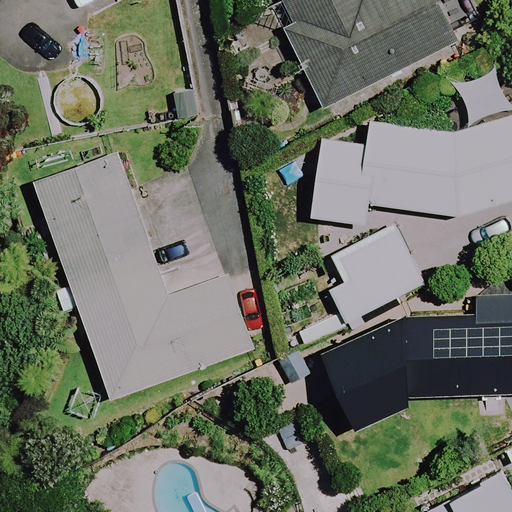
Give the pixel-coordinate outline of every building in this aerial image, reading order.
[(274,0),(327,106),(449,45),(426,0),(274,0)] [(379,118),(376,141),(330,135),(319,214),(376,221),(379,200),(468,212),(511,198),(511,113),(461,129),(379,118)] [(176,271),(183,291),(161,299),(111,152),(28,181),(63,283),(47,288),(56,315),(72,310),(103,400),(246,352),(221,278),(214,258),(176,271)] [(339,326),(424,282),(394,224),(309,268),(339,326)] [(305,347),(334,433),(430,399),(511,397),(511,292),(470,293),(471,315),(400,315),(305,347)] [(360,511),(323,438),(278,460),(304,511),(360,511)] [(511,511),(511,498),(498,471),(418,511),(511,511)]
